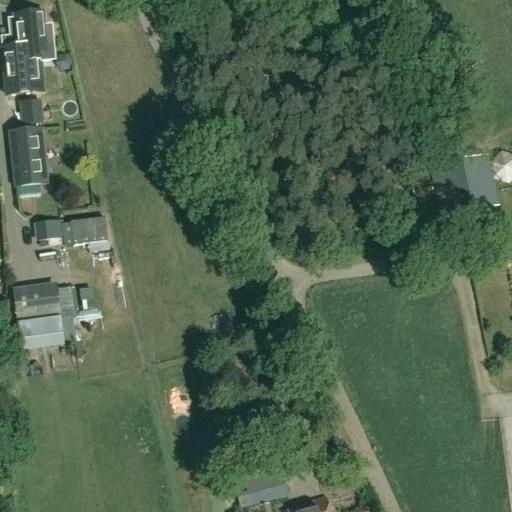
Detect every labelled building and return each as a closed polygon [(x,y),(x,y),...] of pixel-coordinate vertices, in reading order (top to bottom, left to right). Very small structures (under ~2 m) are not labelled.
[(11,48),(1,49),(6,96),(32,94),(45,92),(42,61),(54,60),(52,43),(48,43),(47,27),(44,27),(43,13),(13,16),(14,27),(9,28),(11,48)] [(21,127),(43,125),(41,102),(19,104),(21,127)] [(40,131),(10,135),(15,187),(46,184),(40,131)] [(461,184),(497,185),(499,150),(462,149),(461,184)] [(505,180),(511,176),(511,157),(497,164),(505,180)] [(105,219),(70,223),(73,247),(108,244),(105,219)] [(62,222),(34,225),(36,243),(63,240),(64,240),(62,224),(62,222)] [(20,352),(63,346),(54,283),(12,289),(20,352)] [(252,507),(271,503),(288,498),(278,464),(243,475),(252,507)] [(228,496),(238,494),(243,492),(236,471),(223,474),(228,496)] [(329,511),(325,498),(312,502),(313,505),(288,511),(329,511)]
